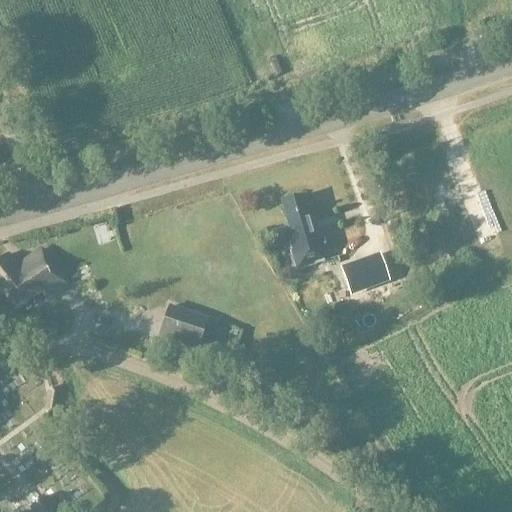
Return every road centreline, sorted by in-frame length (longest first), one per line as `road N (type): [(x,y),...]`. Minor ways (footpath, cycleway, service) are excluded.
road 1 (tertiary): [(0,215),(511,64)]
road 2 (unclassified): [(378,511),(292,444),(194,390),(0,322)]
